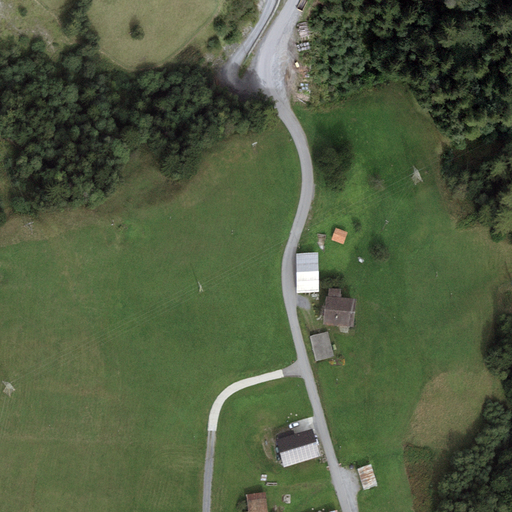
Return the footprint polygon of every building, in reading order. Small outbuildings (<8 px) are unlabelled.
[(348,235),(336,231),(332,241),(344,246),(348,235)] [(318,253),(296,254),(297,293),(319,292),(318,253)] [(328,296),(325,296),(323,325),(354,327),(356,299),(340,298),(340,289),(329,288),(328,296)] [(328,332),(310,336),(316,362),(334,357),(328,332)] [(276,440),(284,467),(320,456),(313,429),(276,440)] [(371,465),(358,469),(364,490),(378,486),(371,465)] [(267,511),(264,492),(246,495),(248,511),(267,511)]
